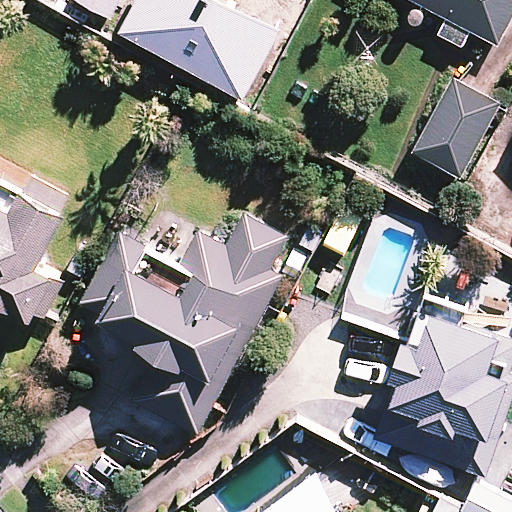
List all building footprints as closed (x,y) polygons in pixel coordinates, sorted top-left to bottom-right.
[(122,0),(90,0),(117,13),(122,0)] [(189,0),(158,0),(144,30),(169,42),(189,0)] [(511,3),(511,0),(428,0),(448,10),(439,28),(464,41),(474,23),(496,35),(511,3)] [(500,95),(456,71),(415,145),(460,169),(500,95)] [(0,289),(45,312),(70,261),(51,251),(74,204),(26,180),(16,200),(0,192),(0,289)] [(296,249),(284,243),(290,231),(245,207),(228,238),(201,224),(180,264),(144,244),(149,233),(126,221),(87,296),(167,339),(138,393),(201,427),(275,287),(296,249)] [(361,238),(335,226),(312,276),(339,288),(361,238)] [(511,327),(424,296),(414,326),(406,323),(393,361),(400,364),(377,429),(485,467),(511,390),(511,366),(507,365),(511,350),(511,327)] [(463,501),(482,511),(509,511),(511,508),(511,493),(478,474),(463,501)] [(340,511),(327,486),(276,511),(340,511)] [(482,511),(463,501),(456,511),(482,511)]
